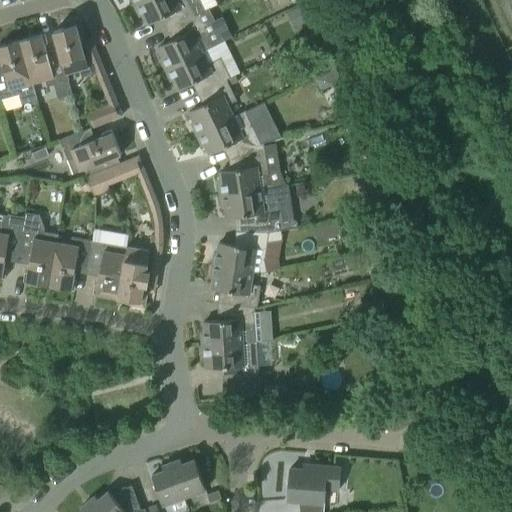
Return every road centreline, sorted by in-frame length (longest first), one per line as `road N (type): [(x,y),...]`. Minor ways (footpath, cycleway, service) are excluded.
road 1 (unclassified): [(167,331),(177,212),(90,0)]
road 2 (residential): [(239,435),(511,469)]
road 3 (unclassified): [(31,511),(86,471),(142,444),(187,436)]
road 4 (unclassified): [(167,331),(0,311)]
